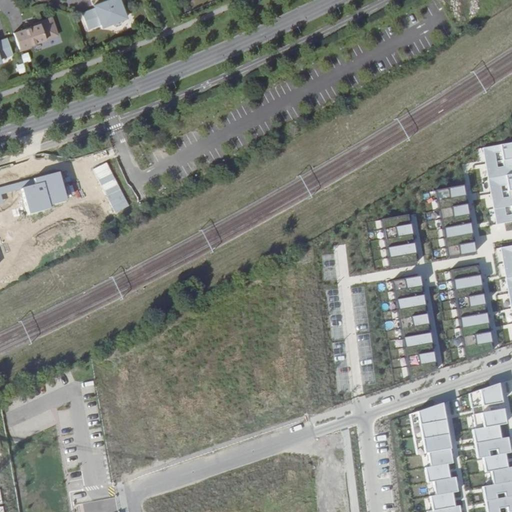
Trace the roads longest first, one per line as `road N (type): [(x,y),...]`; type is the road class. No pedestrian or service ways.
road 1 (secondary): [(0,135),(132,88),(332,0)]
road 2 (residential): [(365,415),(132,491),(135,511)]
road 3 (residential): [(511,365),(365,415)]
